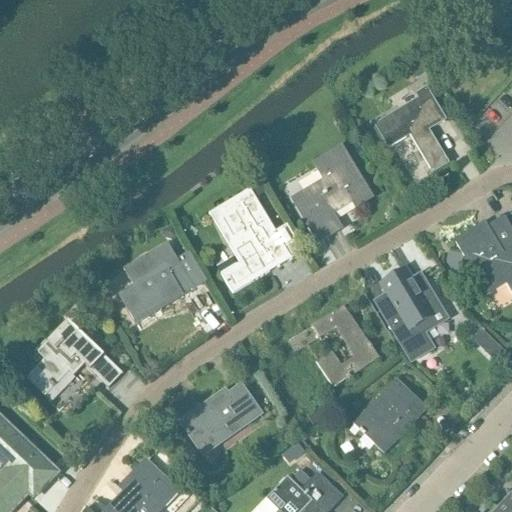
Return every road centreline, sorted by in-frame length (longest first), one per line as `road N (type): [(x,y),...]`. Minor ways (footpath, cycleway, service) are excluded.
road 1 (residential): [(73,511),(134,415),(185,360),(494,182),(511,179)]
road 2 (secondary): [(0,217),(298,0)]
road 3 (residential): [(511,413),(420,511)]
